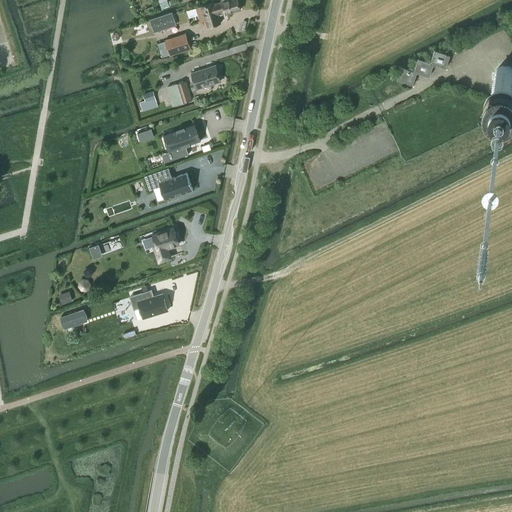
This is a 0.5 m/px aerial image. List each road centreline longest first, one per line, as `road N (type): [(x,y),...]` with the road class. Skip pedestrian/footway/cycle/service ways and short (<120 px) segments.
road 1 (tertiary): [(153,511),(224,252),(276,0)]
road 2 (track): [(214,285),(285,270),(511,151)]
road 3 (unknown): [(274,12),(254,12),(215,31),(175,27),(152,38)]
